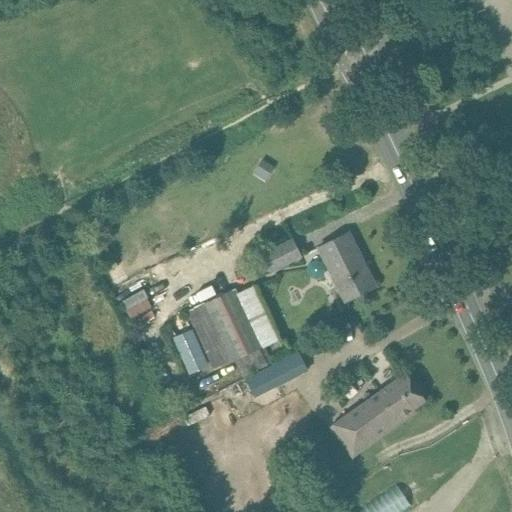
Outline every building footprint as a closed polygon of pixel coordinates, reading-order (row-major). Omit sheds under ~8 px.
[(318,248),(345,301),(375,286),(348,233),(318,248)] [(266,273),(301,256),(293,240),(258,257),(266,273)] [(132,316),(155,306),(147,288),(124,299),(132,316)] [(208,302),(185,313),(213,372),(236,361),(262,349),(260,344),(236,294),(234,289),(208,302)] [(248,375),(257,394),(311,368),(302,349),(248,375)] [(380,391),(402,422),(415,412),(413,409),(425,400),(406,373),(380,391)] [(352,457),(402,422),(380,391),(331,426),(352,457)] [(354,511),(402,511),(411,506),(395,483),(354,511)]
